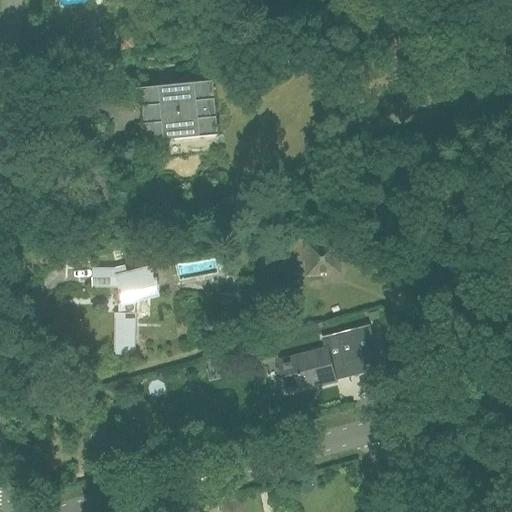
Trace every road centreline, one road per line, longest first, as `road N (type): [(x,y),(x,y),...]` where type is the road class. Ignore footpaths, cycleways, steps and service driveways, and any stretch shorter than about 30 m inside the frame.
road 1 (tertiary): [(62,511),(375,426)]
road 2 (residential): [(0,254),(13,0)]
road 3 (tertiary): [(375,426),(511,377)]
